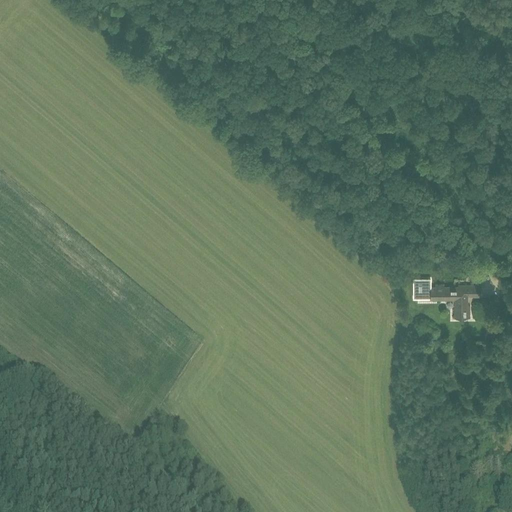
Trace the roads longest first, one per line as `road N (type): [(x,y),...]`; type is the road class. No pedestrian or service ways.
road 1 (track): [(511,108),(498,84),(405,0)]
road 2 (track): [(160,404),(244,511)]
